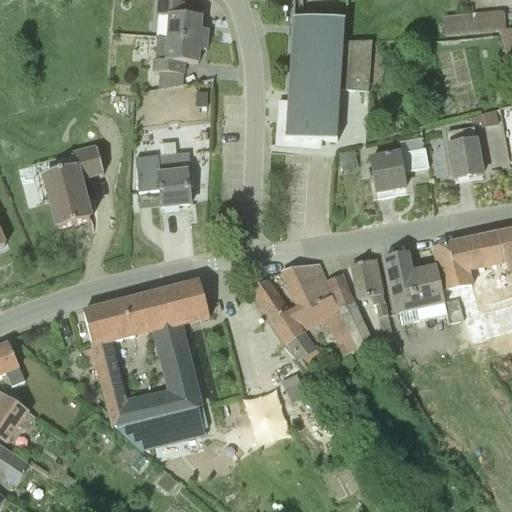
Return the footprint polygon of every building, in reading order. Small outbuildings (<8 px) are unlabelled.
[(207,44),(208,33),(200,33),(201,19),(187,18),(188,6),(158,3),(157,17),(168,18),(166,41),(207,44)] [(345,23),(313,21),(293,20),(285,140),(337,144),(340,93),(368,94),(372,44),(344,45),(345,23)] [(511,31),(500,33),(509,75),(511,74),(511,31)] [(184,65),(198,66),(199,52),(206,53),(207,44),(166,41),(157,40),(155,62),(154,62),(153,75),(160,75),(158,93),(162,100),(169,103),(176,102),(182,96),(184,65)] [(498,125),(496,113),(470,120),(471,127),(481,125),(481,128),(498,125)] [(446,137),(454,182),(482,177),(476,132),(446,137)] [(74,170),(44,177),(58,231),(89,224),(79,182),(103,176),(97,152),(71,158),(74,170)] [(425,153),(370,162),(376,196),(405,191),(402,175),(428,171),(425,153)] [(342,174),(358,171),(355,154),(339,156),(342,174)] [(162,208),(162,210),(190,208),(188,189),(193,189),(191,173),(191,174),(189,157),(189,156),(157,159),(160,192),(162,208)] [(471,289),(468,274),(484,270),(505,264),(506,270),(505,270),(506,272),(511,270),(511,234),(501,237),(477,242),(461,245),(434,250),(435,253),(439,253),(449,305),(457,303),(459,303),(466,323),(473,344),(486,340),(479,316),(471,289)] [(412,275),(408,256),(384,261),(394,318),(399,317),(402,328),(419,324),(416,313),(415,313),(412,275)] [(375,263),(356,267),(351,268),(358,302),(371,300),(373,308),(375,308),(378,320),(383,340),(390,336),(382,295),(383,295),(375,263)] [(326,284),(319,269),(309,270),(308,269),(283,274),(298,309),(287,313),(266,283),(251,293),(296,366),(302,362),(307,370),(322,361),(305,335),(325,326),(342,356),(372,342),(341,278),(326,284)] [(436,269),(412,275),(415,313),(416,313),(419,324),(446,317),(444,306),(436,269)] [(171,394),(184,442),(204,438),(202,431),(206,430),(202,414),(198,415),(177,328),(209,320),(200,286),(184,289),(142,300),(151,337),(152,336),(156,335),(171,394)] [(184,442),(171,394),(167,395),(127,404),(112,347),(151,337),(142,300),(83,315),(111,425),(140,453),(184,442)] [(449,327),(462,324),(457,303),(449,305),(444,306),(446,317),(449,327)] [(18,370),(9,348),(0,351),(0,377),(5,376),(11,390),(24,384),(18,370)] [(280,386),(290,408),(306,400),(295,378),(280,386)] [(0,441),(8,447),(29,416),(0,396),(0,441)] [(11,457),(0,473),(0,477),(16,489),(30,469),(11,457)] [(165,475),(156,487),(168,497),(177,486),(175,484),(165,475)] [(58,483),(67,490),(72,482),(63,476),(58,483)]
